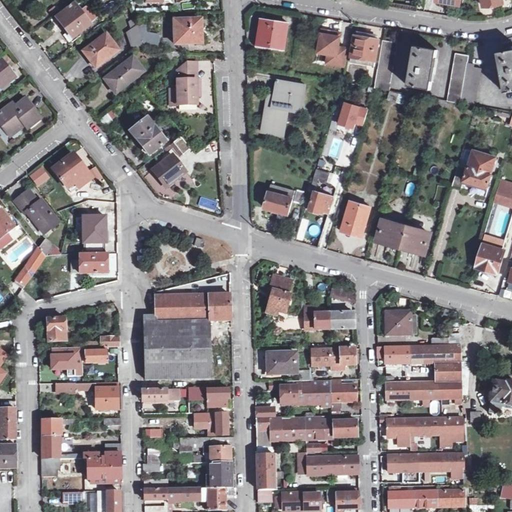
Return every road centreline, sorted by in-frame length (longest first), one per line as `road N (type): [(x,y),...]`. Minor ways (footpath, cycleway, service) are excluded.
road 1 (residential): [(31,511),(30,315),(131,286)]
road 2 (residential): [(247,511),(235,234)]
road 3 (residential): [(367,272),(373,511)]
road 4 (unclassified): [(231,0),(235,234)]
road 5 (residential): [(131,286),(134,511)]
road 6 (residential): [(303,0),(474,29),(511,22)]
road 7 (unclassified): [(367,272),(511,312)]
road 8 (unclassified): [(235,234),(367,272)]
road 9 (unclassified): [(0,16),(77,120)]
road 10 (residential): [(126,181),(145,208),(235,234)]
